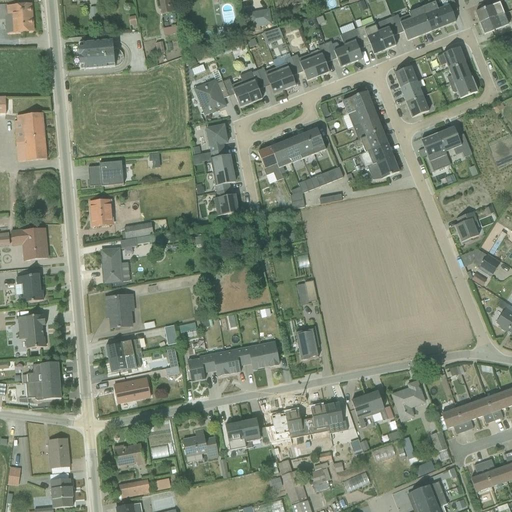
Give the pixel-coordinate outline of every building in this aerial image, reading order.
[(152,0),(154,13),(165,12),(163,0),(152,0)] [(476,15),(481,27),(508,17),(504,5),(476,15)] [(8,38),(37,36),(34,6),(6,8),(8,38)] [(448,29),(460,24),(453,7),(441,12),(448,29)] [(263,12),(241,13),(242,30),(263,29),(263,12)] [(448,29),(441,12),(428,17),(436,34),(448,29)] [(424,39),(436,34),(428,17),(417,22),(424,39)] [(485,37),(511,27),(508,17),(481,27),(485,37)] [(155,21),(156,36),(169,36),(169,20),(155,21)] [(424,39),(417,22),(405,27),(412,44),(424,39)] [(267,63),(280,57),(269,29),(255,35),(267,63)] [(389,52),(400,48),(392,30),(382,35),(389,52)] [(389,52),(382,35),(369,40),(377,57),(389,52)] [(83,70),(120,67),(117,42),(81,45),(83,70)] [(356,65),(366,61),(360,44),(349,48),(356,65)] [(356,65),(349,48),(336,53),(343,70),(356,65)] [(452,74),(468,67),(461,51),(445,57),(452,74)] [(203,55),(178,63),(180,71),(184,70),(187,79),(189,85),(204,80),(203,76),(199,77),(197,67),(206,65),(203,55)] [(323,80),(333,75),(326,57),(316,62),(323,80)] [(323,80),(316,62),(305,66),(312,84),(323,80)] [(458,88),(474,81),(468,67),(452,74),(458,88)] [(404,91),(422,85),(416,68),(398,74),(404,91)] [(289,93),(299,88),(291,70),(281,74),(289,93)] [(289,93),(281,74),(270,79),(278,98),(289,93)] [(464,103),(480,96),(474,81),(458,88),(464,103)] [(206,119),(228,109),(216,82),(194,92),(206,119)] [(256,105),(265,101),(258,83),(248,87),(256,105)] [(404,91),(409,105),(427,99),(422,85),(404,91)] [(256,105),(248,87),(236,92),(244,110),(256,105)] [(352,99),(358,114),(376,107),(370,93),(352,99)] [(414,121),(432,114),(427,99),(409,105),(414,121)] [(364,128),(381,122),(376,107),(358,114),(364,128)] [(19,166),(51,162),(46,115),(14,119),(19,166)] [(364,128),(370,143),(387,136),(381,122),(364,128)] [(210,150),(229,148),(228,136),(227,128),(208,131),(210,150)] [(317,157),(330,152),(321,130),(308,135),(317,157)] [(448,153),(464,147),(458,130),(442,136),(448,153)] [(317,157),(308,135),(296,140),(305,162),(317,157)] [(375,156),(392,149),(387,136),(370,143),(375,156)] [(448,153),(442,136),(424,143),(431,160),(448,153)] [(295,165),(305,162),(296,140),(287,144),(295,165)] [(295,165),(287,144),(276,148),(284,170),(295,165)] [(269,176),(284,170),(276,148),(260,154),(269,176)] [(375,156),(380,169),(398,162),(392,149),(375,156)] [(211,162),(214,177),(236,173),(233,158),(211,162)] [(385,182),(403,175),(398,162),(380,169),(385,182)] [(91,190),(127,186),(124,164),(88,168),(91,190)] [(294,193),(336,181),(333,170),(290,183),(292,190),(282,193),(287,211),(298,207),(294,193)] [(217,190),(238,186),(236,173),(214,177),(217,190)] [(178,181),(133,192),(138,211),(182,200),(178,181)] [(312,206),(335,205),(334,197),(312,198),(312,206)] [(221,219),(242,216),(238,198),(217,202),(221,219)] [(92,230),(116,227),(113,202),(89,204),(92,230)] [(464,246),(482,239),(475,221),(457,228),(464,246)] [(24,263),(49,260),(47,230),(13,233),(14,248),(22,247),(24,263)] [(196,237),(188,239),(191,247),(198,244),(196,237)] [(475,266),(472,268),(480,279),(494,268),(483,254),(476,259),(469,249),(460,256),(465,263),(470,259),(475,266)] [(105,285),(124,284),(121,250),(101,252),(105,285)] [(302,267),(300,256),(291,258),(293,268),(302,267)] [(470,274),(466,280),(475,287),(480,281),(470,274)] [(27,304),(47,303),(45,276),(18,278),(18,286),(26,285),(27,304)] [(294,305),(302,304),(299,284),(291,285),(294,305)] [(109,333),(137,330),(134,296),(105,299),(109,333)] [(496,327),(511,336),(511,313),(506,310),(496,327)] [(28,351),(49,349),(45,315),(18,318),(20,341),(27,341),(28,351)] [(303,363),(320,359),(315,332),(298,336),(303,363)] [(110,361),(140,355),(138,343),(108,349),(110,361)] [(268,371),(282,368),(277,344),(263,347),(268,371)] [(268,371),(263,347),(251,349),(256,374),(268,371)] [(163,369),(159,369),(160,377),(173,376),(171,350),(161,351),(163,369)] [(231,377),(243,375),(238,352),(226,354),(231,377)] [(231,377),(226,354),(214,357),(219,380),(231,377)] [(113,375),(143,369),(140,355),(110,361),(113,375)] [(193,386),(208,383),(203,360),(189,363),(193,386)] [(28,385),(64,382),(62,364),(26,366),(28,385)] [(450,368),(443,370),(445,376),(452,374),(450,368)] [(118,407),(153,399),(149,380),(114,388),(118,407)] [(29,403),(65,400),(64,382),(28,385),(29,403)] [(393,397),(402,425),(417,420),(413,410),(428,405),(420,383),(409,386),(411,391),(393,397)] [(374,417),(388,411),(381,393),(367,399),(374,417)] [(496,416),(511,411),(505,394),(490,399),(496,416)] [(374,417),(367,399),(354,404),(361,422),(374,417)] [(481,421),(496,416),(490,399),(475,405),(481,421)] [(329,436),(345,433),(344,424),(342,424),(338,405),(324,408),(329,433),(329,436)] [(466,427),(481,421),(475,405),(460,410),(466,427)] [(312,420),(306,422),(309,437),(329,433),(324,408),(310,411),(312,420)] [(450,432),(466,427),(460,410),(445,415),(450,432)] [(306,422),(300,423),(298,413),(284,416),(289,441),(309,437),(306,422)] [(270,445),(289,441),(284,416),(271,418),(273,428),(265,430),(270,445)] [(251,444),(260,442),(256,421),(240,424),(245,450),(246,451),(252,450),(251,444)] [(240,424),(225,427),(229,453),(245,450),(240,424)] [(424,435),(429,451),(439,448),(435,432),(424,435)] [(188,466),(219,460),(214,436),(184,442),(188,466)] [(51,470),(73,468),(70,440),(48,442),(51,470)] [(394,465),(415,463),(414,449),(405,450),(404,440),(392,441),(394,465)] [(144,448),(146,459),(170,455),(168,444),(144,448)] [(118,470),(146,466),(143,446),(115,450),(118,470)] [(502,460),(511,457),(511,450),(500,453),(502,460)] [(309,494),(322,490),(316,466),(303,469),(309,494)] [(9,489),(17,489),(18,468),(10,468),(9,489)] [(494,490),(509,484),(504,470),(489,476),(494,490)] [(335,484),(339,495),(363,485),(358,474),(335,484)] [(479,496),(494,490),(489,476),(473,482),(479,496)] [(268,490),(275,486),(271,478),(264,482),(268,490)] [(53,511),(76,509),(74,480),(51,482),(53,511)] [(118,487),(120,500),(147,495),(145,482),(118,487)] [(411,508),(442,496),(437,484),(406,496),(411,508)] [(431,511),(442,508),(446,506),(442,496),(411,508),(412,511),(431,511)] [(302,511),(300,502),(287,506),(288,511),(302,511)]
